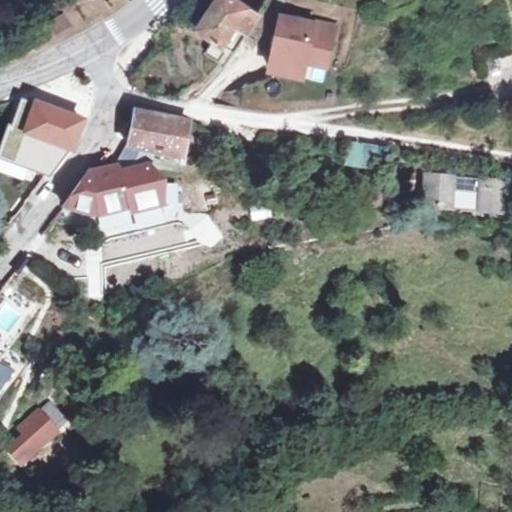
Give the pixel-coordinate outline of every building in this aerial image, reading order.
[(259,12),(251,5),(244,0),(216,0),(201,23),(225,41),(238,22),(248,30),(259,12)] [(53,19),(59,28),(71,20),(65,10),(53,19)] [(285,11),(277,50),(329,62),(338,23),(285,11)] [(277,50),(273,66),(306,73),(309,57),(277,50)] [(10,142),(59,162),(70,147),(74,147),(85,116),(30,92),(10,142)] [(189,132),(199,133),(200,127),(190,126),(191,118),(132,111),(129,146),(187,153),(189,132)] [(385,147),(351,141),(347,162),(382,167),(385,147)] [(129,161),(122,157),(94,161),(60,208),(112,213),(170,199),(158,156),(129,161)] [(509,177),(425,171),(423,203),(506,209),(509,177)] [(225,254),(211,247),(205,260),(219,267),(225,254)] [(5,291),(0,297),(0,346),(29,312),(5,291)] [(25,458),(45,442),(34,428),(14,445),(25,458)] [(372,511),(443,511),(437,492),(372,511)]
